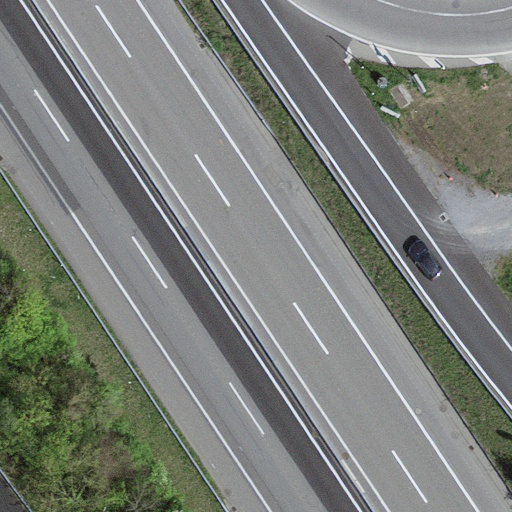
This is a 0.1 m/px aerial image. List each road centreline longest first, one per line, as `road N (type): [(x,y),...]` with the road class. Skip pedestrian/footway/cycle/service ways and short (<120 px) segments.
road 1 (motorway): [(433,511),(92,0)]
road 2 (motorway): [(0,37),(316,511)]
road 3 (trunk): [(511,375),(393,217),(259,0)]
road 4 (motorway): [(511,28),(426,33),(331,0)]
